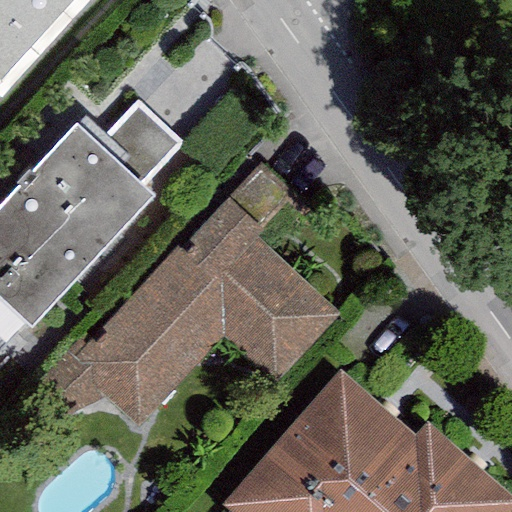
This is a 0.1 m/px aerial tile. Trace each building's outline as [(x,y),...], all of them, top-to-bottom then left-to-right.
[(0,0),(0,78),(21,55),(29,63),(86,0),(0,0)] [(135,90),(171,109),(189,74),(153,56),(135,90)] [(136,98),(98,139),(145,183),(183,142),(136,98)] [(98,139),(75,118),(0,198),(0,295),(31,325),(155,192),(145,183),(98,139)] [(262,228),(226,195),(179,246),(175,243),(83,342),(77,337),(46,371),(85,407),(100,392),(138,426),(223,334),(275,382),(339,312),(255,235),(262,228)] [(335,376),(221,511),(511,511),(511,503),(424,430),(414,442),(335,376)]
